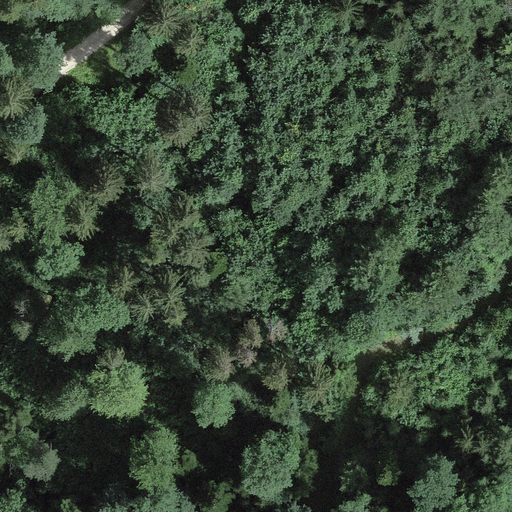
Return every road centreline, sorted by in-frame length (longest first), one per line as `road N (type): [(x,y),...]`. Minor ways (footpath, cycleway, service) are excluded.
road 1 (track): [(511,269),(465,324),(370,351),(356,369),(316,511)]
road 2 (track): [(140,0),(0,120)]
